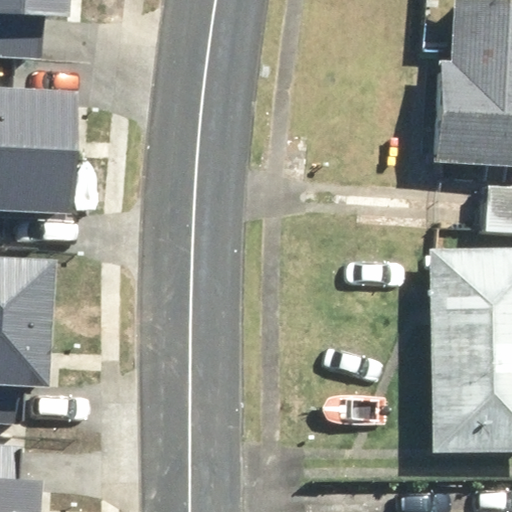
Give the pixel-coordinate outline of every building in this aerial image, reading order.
[(0,0),(0,48),(35,51),(37,5),(54,6),(54,0),(0,0)] [(443,58),(437,159),(511,163),(511,0),(455,0),(452,59),(443,58)] [(62,84),(0,78),(0,144),(56,149),(62,84)] [(56,149),(0,144),(0,209),(50,213),(56,149)] [(511,187),(490,186),(487,230),(511,231),(511,187)] [(511,247),(432,248),(435,450),(511,448),(511,247)] [(0,418),(17,419),(18,385),(32,385),(36,264),(0,262),(0,418)] [(0,511),(26,511),(27,480),(16,479),(18,447),(0,445),(0,511)]
